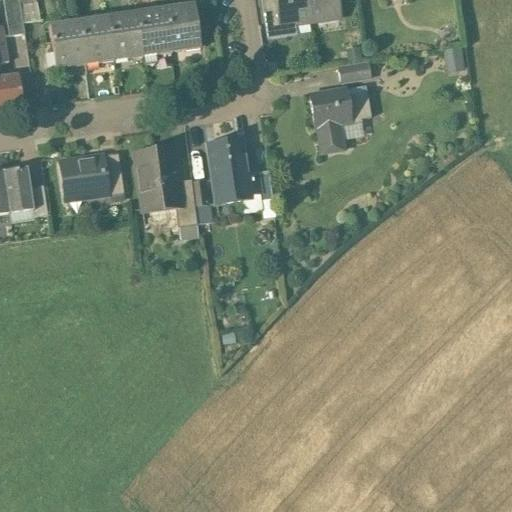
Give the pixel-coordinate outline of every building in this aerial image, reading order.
[(18,0),(2,0),(9,38),(3,39),(3,40),(24,37),(18,0)] [(262,0),(269,39),(293,36),(291,26),(310,23),(306,0),(262,0)] [(306,0),(310,23),(340,19),(337,0),(306,0)] [(193,7),(164,11),(170,56),(200,52),(193,7)] [(164,11),(136,15),(142,60),(170,56),(164,11)] [(136,15),(107,19),(113,64),(142,60),(136,15)] [(107,19),(77,24),(84,68),(113,64),(107,19)] [(77,24),(48,28),(54,73),(84,68),(77,24)] [(367,66),(338,71),(340,85),(370,80),(367,66)] [(0,80),(0,113),(23,110),(18,77),(0,80)] [(345,93),(308,98),(314,131),(317,131),(321,156),(342,153),(338,127),(349,125),(349,126),(350,126),(350,124),(370,120),(366,95),(346,98),(345,93)] [(246,177),(240,143),(207,148),(216,208),(250,203),(250,201),(260,200),(256,176),(246,177)] [(173,150),(134,155),(144,228),(145,227),(143,217),(175,213),(174,207),(181,206),(178,185),(173,150)] [(117,158),(59,166),(65,203),(105,197),(105,198),(123,196),(117,158)] [(27,174),(3,177),(9,218),(33,214),(30,193),(27,174)] [(3,177),(0,177),(0,219),(9,218),(3,177)] [(191,183),(178,185),(181,206),(174,207),(175,213),(177,231),(196,228),(194,210),(191,185),(191,183)] [(191,185),(194,210),(208,208),(205,183),(191,185)] [(43,191),(30,193),(33,214),(34,223),(48,221),(43,191)]
